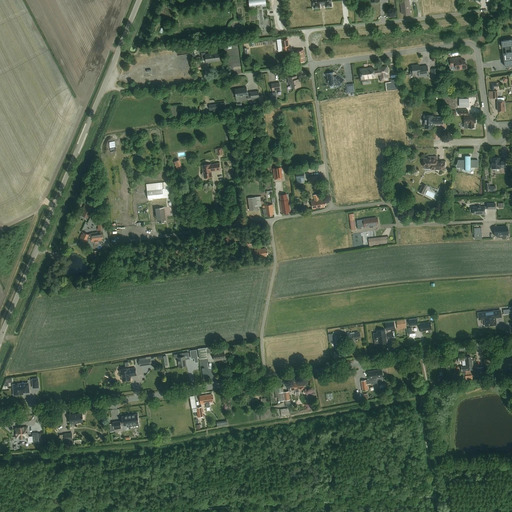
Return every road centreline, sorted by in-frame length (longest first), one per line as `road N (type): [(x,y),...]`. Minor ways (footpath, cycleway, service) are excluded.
road 1 (unclassified): [(0,339),(138,0)]
road 2 (unclassified): [(0,415),(265,379)]
road 3 (unclassified): [(265,379),(511,343)]
road 4 (residential): [(310,65),(471,45),(487,126)]
road 5 (residential): [(511,9),(315,29),(306,35),(310,65)]
road 6 (residential): [(511,222),(405,226),(384,203),(332,210)]
road 7 (residential): [(270,219),(105,245)]
road 8 (residential): [(270,219),(265,379)]
road 9 (residential): [(332,210),(310,65)]
